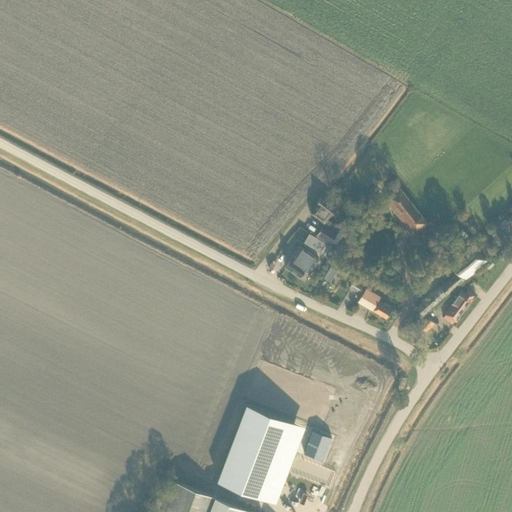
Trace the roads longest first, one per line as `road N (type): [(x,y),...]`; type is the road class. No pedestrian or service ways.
road 1 (unclassified): [(433,367),(0,142)]
road 2 (tertiary): [(355,511),(433,367)]
road 3 (tertiary): [(433,367),(511,266)]
